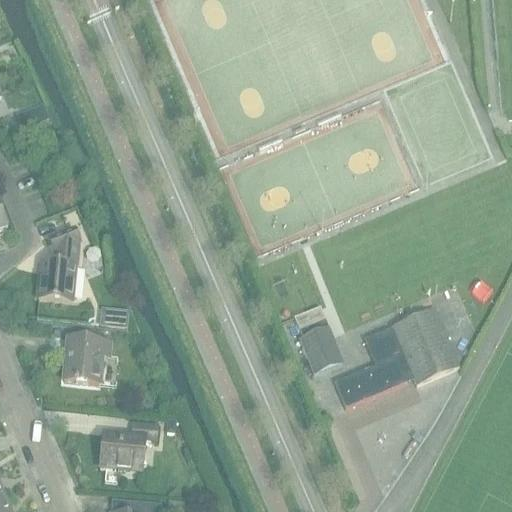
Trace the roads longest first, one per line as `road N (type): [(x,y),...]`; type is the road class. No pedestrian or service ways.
road 1 (tertiary): [(314,511),(93,0)]
road 2 (residential): [(65,511),(0,354)]
road 3 (residential): [(0,270),(26,236),(0,163)]
